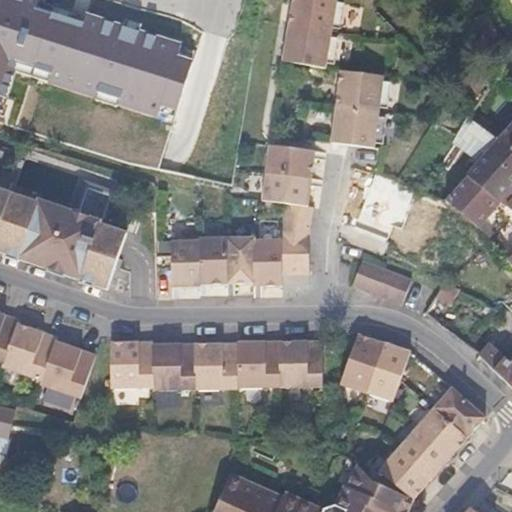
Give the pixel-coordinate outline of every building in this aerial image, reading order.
[(170,121),(195,48),(51,0),(0,0),(0,112),(15,69),(170,121)] [(332,34),(337,0),(293,0),(288,26),(332,34)] [(326,69),(332,34),(288,26),(283,62),(326,69)] [(380,114),(384,77),(341,72),(337,108),(380,114)] [(375,149),(380,114),(337,108),(332,144),(375,149)] [(506,133),(471,108),(464,119),(497,143),(506,133)] [(497,143),(464,119),(452,138),(481,162),(497,143)] [(511,125),(506,133),(497,143),(511,152),(511,125)] [(511,188),(511,152),(497,143),(481,162),(469,176),(500,201),(511,188)] [(312,181),(315,159),(308,158),(309,152),(270,146),(267,174),(305,180),(312,181)] [(0,252),(107,290),(126,235),(105,227),(116,196),(84,185),(74,214),(39,202),(37,205),(13,196),(24,163),(0,155),(0,252)] [(309,208),(312,186),(304,185),(305,180),(267,174),(263,202),(286,205),(309,208)] [(478,228),(500,201),(469,176),(446,201),(478,228)] [(511,188),(500,201),(511,212),(511,188)] [(310,235),(314,208),(309,208),(286,205),(283,232),(310,235)] [(310,276),(310,235),(283,232),(283,241),(283,276),(310,276)] [(249,286),(246,239),(229,240),(229,278),(235,278),(235,286),(249,286)] [(283,241),(256,242),(256,239),(246,239),(249,286),(257,285),(257,281),(262,281),(262,287),(284,287),(283,276),(283,241)] [(229,278),(229,240),(201,240),(201,243),(202,279),(208,279),(208,286),(227,286),(229,286),(229,278)] [(202,279),(201,243),(173,242),(174,281),(180,281),(181,289),(200,289),(202,288),(202,279)] [(378,297),(388,271),(363,262),(353,287),(378,297)] [(402,307),(413,281),(388,271),(378,297),(402,307)] [(441,283),(434,296),(447,304),(455,290),(441,283)] [(0,364),(4,366),(19,325),(20,322),(0,314),(0,364)] [(44,384),(58,344),(59,340),(19,325),(4,366),(3,370),(44,384)] [(362,363),(370,342),(371,340),(359,336),(342,385),(366,395),(367,393),(376,369),(362,363)] [(324,388),(324,342),(281,343),(282,389),(324,388)] [(154,390),(155,346),(152,346),(152,343),(112,344),(113,390),(154,390)] [(239,391),(239,343),(237,345),(196,346),(197,392),(239,391)] [(281,343),(251,344),(239,343),(239,391),(253,390),(282,389),(281,343)] [(82,401),(98,357),(96,356),(96,357),(58,344),(44,384),(43,387),(82,401)] [(388,371),(396,348),(384,344),(376,369),(367,393),(394,403),(403,377),(388,371)] [(197,392),(196,346),(155,346),(154,390),(154,392),(197,392)] [(511,361),(510,363),(497,354),(487,346),(479,355),(481,356),(480,360),(511,388),(511,361)] [(476,431),(485,421),(483,416),(452,389),(434,410),(468,440),(476,431)] [(21,411),(0,406),(0,436),(14,440),(21,411)] [(458,451),(468,440),(434,410),(417,430),(450,459),(458,451)] [(450,459),(417,430),(398,450),(432,480),(442,469),(450,459)] [(432,480),(398,450),(373,480),(414,500),(432,480)] [(408,511),(414,500),(373,480),(358,467),(350,486),(346,485),(337,505),(344,509),(349,498),(381,511),(408,511)] [(215,511),(381,511),(349,498),(344,509),(337,505),(328,505),(327,509),(287,492),(285,498),(231,475),(215,511)]
